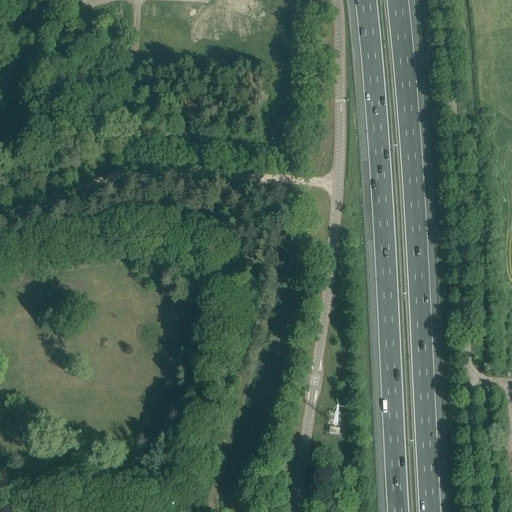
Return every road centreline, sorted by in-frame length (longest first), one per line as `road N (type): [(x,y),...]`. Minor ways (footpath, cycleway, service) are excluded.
road 1 (tertiary): [(295,511),(338,183),(337,0)]
road 2 (motorway): [(367,0),(399,511)]
road 3 (motorway): [(429,511),(398,0)]
road 4 (unclassified): [(470,378),(446,0)]
road 5 (track): [(338,183),(134,171),(0,208)]
road 6 (unclassified): [(477,511),(470,378)]
